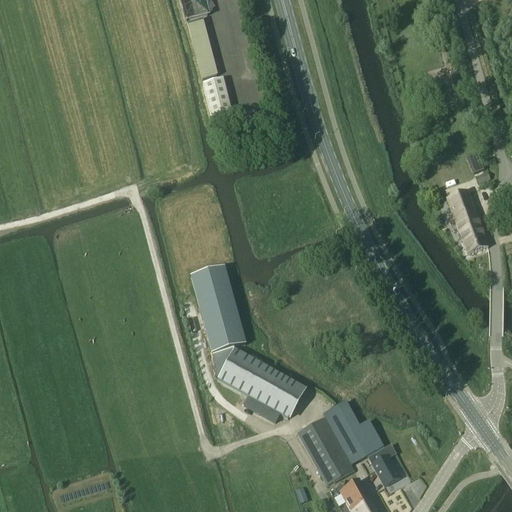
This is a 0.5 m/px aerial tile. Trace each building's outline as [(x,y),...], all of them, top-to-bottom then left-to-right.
[(177,0),(184,25),(189,23),(210,18),(205,0),(177,0)] [(232,121),(222,82),(203,86),(214,126),(232,121)] [(484,173),(476,154),(466,158),(473,177),(484,173)] [(476,179),(479,188),(491,183),(488,175),(476,179)] [(468,194),(446,202),(467,258),(488,250),(468,194)] [(191,279),(212,357),(245,348),(223,270),(191,279)] [(289,424),(307,393),(234,352),(217,383),(289,424)] [(354,473),(324,420),(297,436),(326,488),(354,473)] [(368,461),(384,490),(400,481),(389,461),(396,457),(391,449),(368,461)] [(356,511),(372,504),(361,484),(340,495),(348,511),(356,511)]
